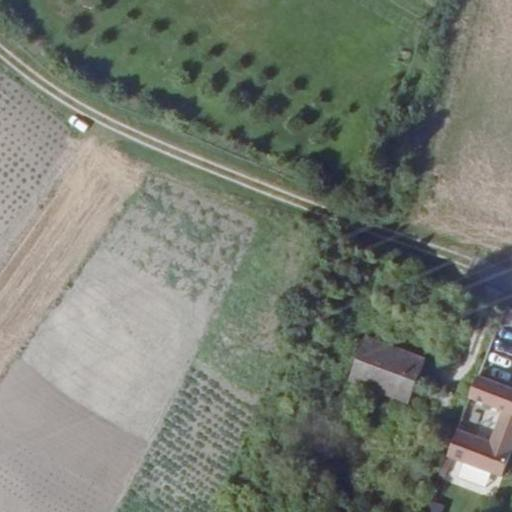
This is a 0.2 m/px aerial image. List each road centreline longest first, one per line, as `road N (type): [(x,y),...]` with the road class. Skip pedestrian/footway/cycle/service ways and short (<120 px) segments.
road 1 (track): [(0,42),(80,106),(131,133),(485,272)]
road 2 (track): [(400,239),(462,0)]
